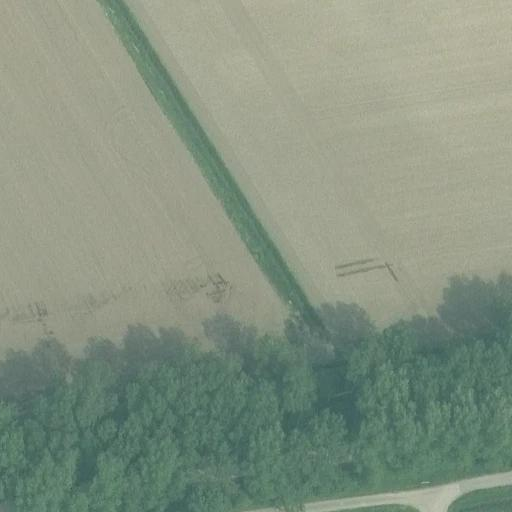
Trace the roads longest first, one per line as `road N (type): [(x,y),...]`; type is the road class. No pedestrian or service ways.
road 1 (unclassified): [(511,428),(11,511)]
road 2 (unclassified): [(283,511),(427,493)]
